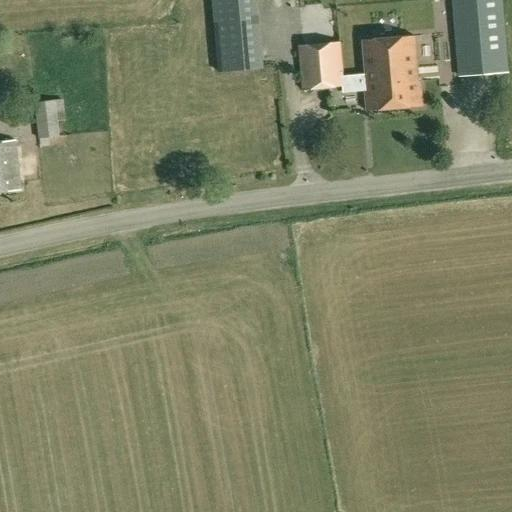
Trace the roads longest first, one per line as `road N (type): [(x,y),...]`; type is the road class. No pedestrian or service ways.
road 1 (tertiary): [(0,249),(146,217),(511,171)]
road 2 (unknown): [(474,175),(463,84),(436,60)]
